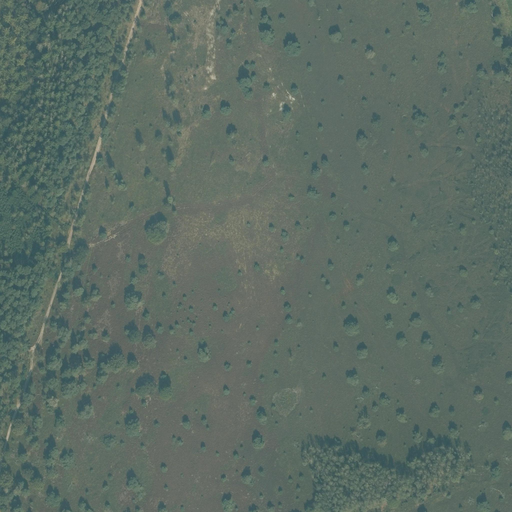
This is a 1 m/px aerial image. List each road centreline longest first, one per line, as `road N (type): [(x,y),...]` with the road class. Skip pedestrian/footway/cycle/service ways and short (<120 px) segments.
road 1 (track): [(142,0),(0,467)]
road 2 (track): [(21,0),(28,93),(0,136)]
